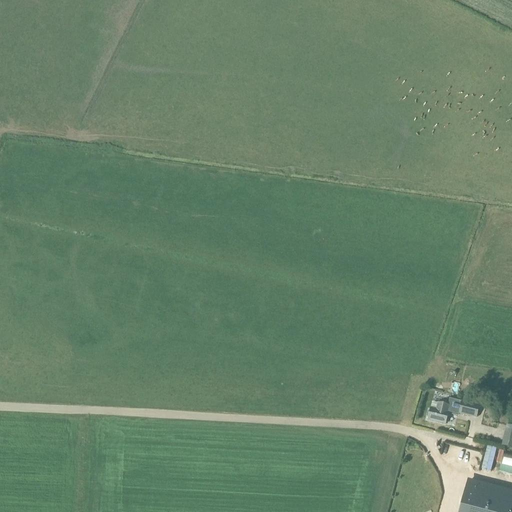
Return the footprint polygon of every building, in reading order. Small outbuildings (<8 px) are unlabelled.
[(428,411),(426,417),(428,418),(428,420),(445,424),(448,413),(458,416),(459,413),(462,401),(449,398),(447,406),(438,403),(436,410),(431,409),(430,411),(428,411)] [(479,406),(462,401),(459,413),(476,418),(479,406)] [(478,428),(480,421),(463,417),(461,424),(478,428)] [(511,441),(503,439),(502,446),(511,448),(511,441)] [(511,511),(511,491),(468,480),(459,511),(511,511)]
